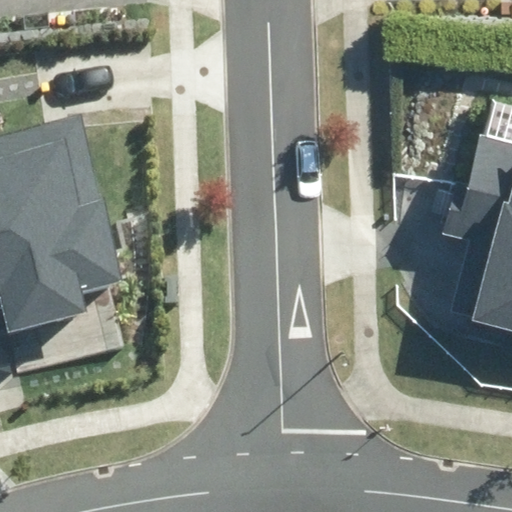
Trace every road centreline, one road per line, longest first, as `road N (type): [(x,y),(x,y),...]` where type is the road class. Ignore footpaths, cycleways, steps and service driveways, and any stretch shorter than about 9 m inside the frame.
road 1 (residential): [(260,0),(274,487)]
road 2 (residential): [(274,487),(511,510)]
road 3 (residential): [(117,511),(274,487)]
